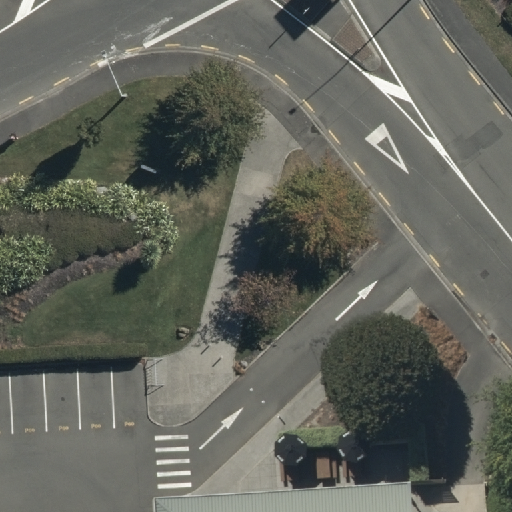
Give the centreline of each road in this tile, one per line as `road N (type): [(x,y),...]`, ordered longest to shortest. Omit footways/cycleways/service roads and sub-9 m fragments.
road 1 (unclassified): [(475,190),(395,153),(299,62),(204,0)]
road 2 (unclassified): [(384,0),(461,108),(475,190)]
road 3 (unclassified): [(104,0),(0,75)]
